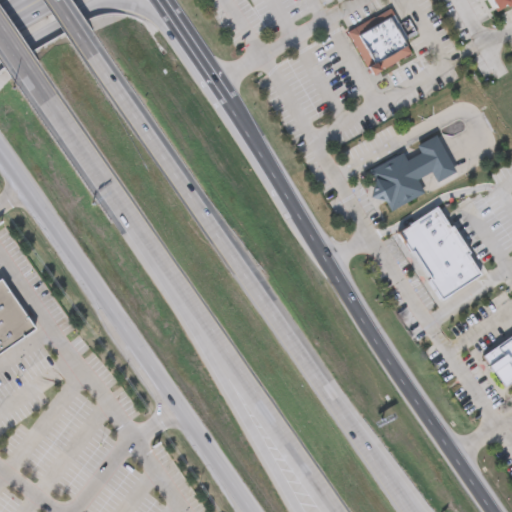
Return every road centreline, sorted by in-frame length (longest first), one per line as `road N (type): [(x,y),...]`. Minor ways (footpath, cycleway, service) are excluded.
road 1 (tertiary): [(491,511),(163,0)]
road 2 (motorway): [(412,511),(98,56)]
road 3 (motorway): [(156,255),(340,511)]
road 4 (motorway): [(156,255),(300,511)]
road 5 (tertiary): [(186,32),(139,6),(97,6),(0,61)]
road 6 (tertiary): [(20,186),(131,343)]
road 7 (motorway): [(52,100),(156,255)]
